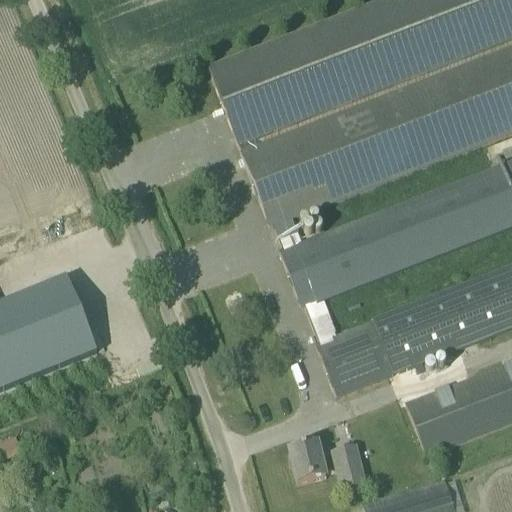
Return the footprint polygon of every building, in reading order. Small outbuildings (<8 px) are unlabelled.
[(241,155),(253,151),(251,146),(511,43),(511,0),(392,0),(207,72),(238,151),(239,150),(241,155)] [(511,49),(253,151),(241,155),(240,155),(269,230),(273,229),(285,224),(511,136),(511,49)] [(330,342),(316,305),(511,228),(511,166),(295,250),(285,224),(273,229),(283,255),(279,256),(300,311),(304,309),(318,347),(330,342)] [(335,400),(511,331),(511,271),(330,342),(318,347),(315,348),(335,400)] [(0,396),(97,357),(66,282),(0,308),(0,396)] [(425,460),(511,426),(511,366),(405,408),(425,460)] [(360,441),(392,430),(386,413),(354,424),(360,441)] [(0,465),(21,458),(15,441),(0,446),(0,465)] [(297,488),(325,481),(325,478),(337,475),(341,495),(364,489),(355,452),(332,457),(320,460),(317,448),(289,455),(297,488)] [(23,484),(15,487),(17,494),(25,491),(23,484)] [(452,511),(444,484),(363,510),(363,511),(452,511)]
